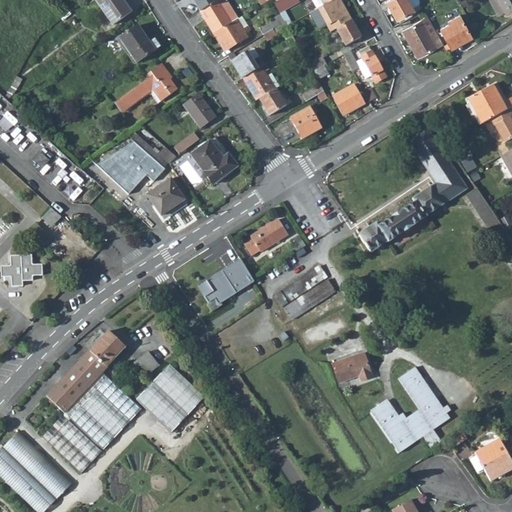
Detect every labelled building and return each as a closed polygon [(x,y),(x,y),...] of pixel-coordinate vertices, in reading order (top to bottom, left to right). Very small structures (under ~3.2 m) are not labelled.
[(102,0),(115,20),(133,9),(127,0),(102,0)] [(193,0),(200,12),(218,1),(216,0),(193,0)] [(220,0),(218,1),(200,12),(214,34),(236,21),(238,20),(226,0),(220,0)] [(279,13),(300,2),(298,0),(280,0),(275,3),(279,13)] [(336,29),(351,20),(342,4),(339,6),(336,0),(334,0),(317,9),(309,14),(313,22),(322,17),(330,32),(336,29)] [(312,0),(317,9),(334,0),(312,0)] [(414,0),(388,0),(387,1),(397,20),(419,7),(417,5),(414,0)] [(486,0),(497,19),(504,15),(496,0),(486,0)] [(511,0),(496,0),(504,15),(511,10),(511,0)] [(281,15),(258,28),(263,35),(273,29),(284,22),(281,15)] [(451,48),(472,37),(459,15),(447,21),(449,24),(440,29),(451,48)] [(437,47),(442,44),(428,17),(422,20),(437,47)] [(241,30),(247,27),(241,18),(238,20),(236,21),(241,30)] [(361,38),(351,20),(336,29),(346,46),(361,38)] [(437,47),(422,20),(403,31),(410,46),(413,45),(419,56),(437,47)] [(244,35),(249,32),(247,27),(241,30),(236,21),(214,34),(224,52),(246,38),(244,35)] [(135,60),(155,48),(140,22),(121,34),(122,37),(127,45),(135,60)] [(297,45),(287,27),(284,22),(273,29),(276,35),(283,31),(292,48),(297,45)] [(122,37),(113,42),(118,51),(127,45),(122,37)] [(410,46),(417,58),(419,56),(413,45),(410,46)] [(362,58),(356,61),(350,51),(343,55),(353,72),(358,68),(360,72),(361,71),(366,79),(372,76),(376,83),(386,77),(369,46),(358,52),(362,58)] [(228,56),(231,61),(247,52),(243,47),(228,56)] [(247,52),(231,61),(241,79),(242,78),(261,67),(262,66),(255,55),(257,54),(253,48),(247,52)] [(326,64),(322,57),(308,65),(310,68),(312,72),(324,66),(326,64)] [(166,73),(168,72),(162,61),(148,70),(150,73),(112,96),(118,105),(151,85),(159,98),(175,88),(166,73)] [(317,80),(328,74),(324,66),(312,72),(317,80)] [(261,67),(242,78),(255,100),(259,98),(275,89),(261,67)] [(343,116),(365,104),(354,84),(332,96),(343,116)] [(316,96),(324,91),(323,90),(323,89),(320,85),(302,96),(306,102),(316,96)] [(493,85),(463,102),(478,127),(489,121),(506,111),(511,107),(511,96),(504,102),(497,91),(493,85)] [(364,91),(369,101),(376,97),(371,87),(364,91)] [(266,117),(286,106),(276,88),(275,89),(259,98),(265,108),(262,110),(266,117)] [(201,127),(217,116),(200,91),(184,102),(201,127)] [(324,91),(316,96),(320,101),(327,97),(324,91)] [(301,139),(320,128),(308,107),(290,117),(301,139)] [(511,127),(507,118),(510,117),(506,111),(489,121),(502,144),(511,138),(511,127)] [(468,188),(428,126),(408,139),(436,182),(412,199),(414,202),(379,226),(377,222),(358,235),(362,242),(332,262),(338,272),(369,252),(369,253),(387,242),(387,243),(426,217),(426,216),(468,188)] [(174,146),(176,149),(197,136),(194,132),(174,146)] [(179,154),(199,139),(197,136),(176,149),(179,154)] [(216,137),(212,140),(223,154),(227,151),(216,137)] [(228,153),(222,156),(210,140),(191,154),(212,184),(238,166),(228,153)] [(146,174),(155,180),(165,169),(133,142),(97,162),(129,192),(146,174)] [(511,150),(500,157),(511,178),(511,150)] [(37,169),(44,161),(35,152),(27,160),(37,169)] [(160,213),(183,198),(170,177),(146,191),(160,213)] [(492,211),(488,205),(477,189),(467,196),(481,218),(492,211)] [(48,230),(58,220),(46,208),(36,219),(48,230)] [(481,218),(496,240),(500,237),(506,233),(492,211),(481,218)] [(259,257),(287,239),(277,223),(249,241),(251,243),(242,248),(251,260),(258,255),(259,257)] [(39,247),(47,239),(32,224),(24,233),(39,247)] [(511,241),(506,233),(500,237),(511,254),(511,241)] [(299,239),(293,243),(299,253),(306,249),(299,239)] [(27,276),(37,276),(36,264),(27,265),(26,255),(4,256),(5,266),(0,266),(0,277),(4,277),(6,279),(6,287),(18,287),(17,282),(27,282),(27,276)] [(240,263),(220,275),(222,277),(206,287),(212,296),(203,301),(207,307),(214,303),(217,309),(254,285),(240,263)] [(282,307),(327,278),(319,266),(274,295),(282,307)] [(283,308),(291,320),(336,291),(328,279),(283,308)] [(103,375),(107,369),(106,368),(125,348),(108,333),(90,354),(89,352),(47,399),(65,416),(103,375)] [(228,344),(220,349),(238,376),(246,371),(228,344)] [(373,376),(364,352),(333,364),(339,382),(360,375),(362,380),(373,376)] [(149,353),(137,363),(148,376),(160,366),(149,353)] [(171,432),(202,397),(167,365),(136,401),(171,432)] [(424,439),(433,452),(444,445),(434,432),(451,420),(416,369),(399,380),(420,411),(407,420),(404,415),(400,418),(390,402),(373,414),(401,455),(424,439)] [(108,380),(103,375),(65,416),(71,421),(76,415),(78,414),(83,408),(84,407),(95,395),(96,393),(101,388),(103,386),(108,380)] [(142,411),(125,396),(108,380),(103,386),(119,401),(136,418),(142,411)] [(135,419),(117,403),(101,388),(96,393),(111,408),(129,425),(135,419)] [(84,407),(98,419),(118,438),(128,426),(110,409),(95,395),(84,407)] [(116,439),(97,421),(83,408),(78,414),(90,426),(111,445),(116,439)] [(71,421),(83,432),(105,452),(110,447),(89,427),(76,415),(71,421)] [(102,453),(82,433),(70,422),(71,421),(65,416),(50,433),(44,439),(83,473),(102,453)] [(0,475),(41,511),(47,511),(75,482),(18,431),(0,451),(0,475)] [(467,438),(463,432),(447,443),(451,449),(467,438)] [(511,462),(499,439),(474,453),(477,457),(483,469),(490,481),(511,469),(511,462)] [(483,469),(477,457),(471,461),(478,472),(483,469)] [(416,511),(410,499),(390,509),(391,511),(416,511)]
